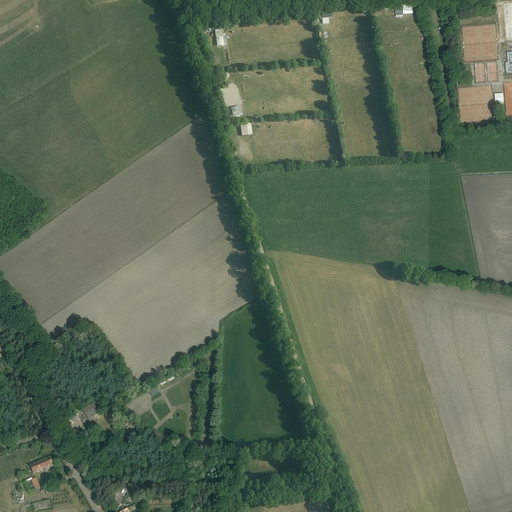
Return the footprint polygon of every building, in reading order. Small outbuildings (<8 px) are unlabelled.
[(503,94),(494,94),(495,103),(504,103),(503,94)] [(240,109),(230,111),(232,119),(241,117),(240,109)] [(97,412),(96,410),(93,404),(82,411),(84,415),(85,414),(86,416),(89,421),(93,419),(92,418),(95,416),(94,413),(97,412)] [(30,466),(32,472),(33,474),(53,465),(50,457),(30,466)] [(39,488),(35,478),(26,482),(30,492),(39,488)] [(132,485),(127,486),(130,494),(148,487),(146,483),(138,486),(138,485),(133,487),(132,485)]
